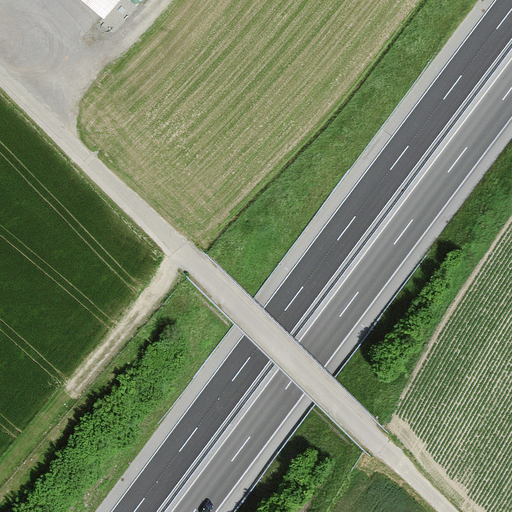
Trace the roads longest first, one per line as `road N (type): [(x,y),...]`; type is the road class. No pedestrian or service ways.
road 1 (motorway): [(511,7),(134,511)]
road 2 (unclassified): [(0,76),(448,511)]
road 3 (motorway): [(193,511),(511,86)]
